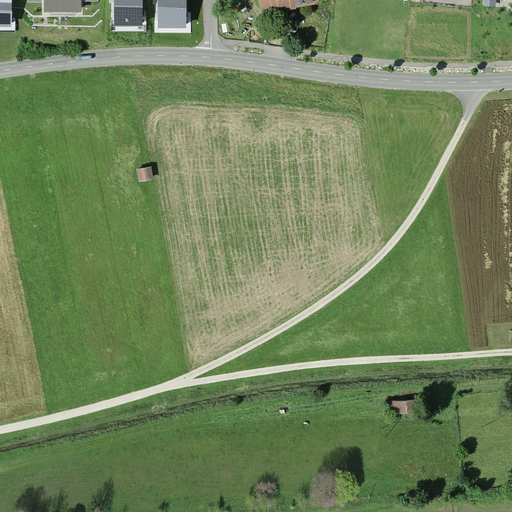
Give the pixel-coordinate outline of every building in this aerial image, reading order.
[(0,0),(0,24),(11,25),(11,0),(0,0)] [(80,0),(45,0),(45,10),(80,10),(80,0)] [(141,0),(115,0),(115,25),(142,24),(141,0)] [(185,0),(158,0),(159,26),(186,26),(185,0)] [(258,0),(260,9),(316,0),(258,0)] [(151,166),(139,168),(141,179),(153,177),(151,166)] [(416,400),(387,402),(388,414),(417,412),(416,400)]
